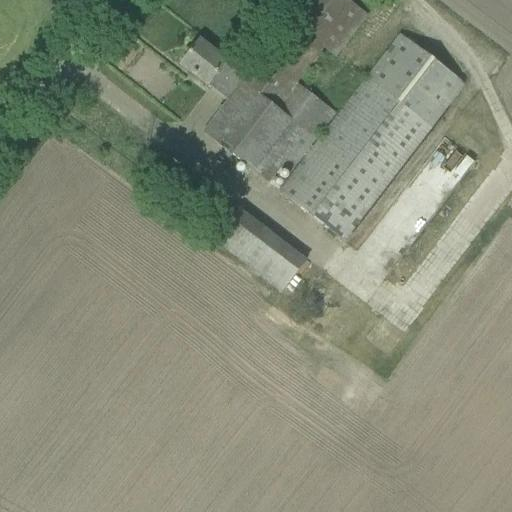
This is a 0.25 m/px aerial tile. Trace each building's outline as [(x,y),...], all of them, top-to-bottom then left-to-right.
[(280,170),(289,177),(336,116),(295,84),(322,49),(335,59),(365,18),(341,0),(305,0),(244,80),(224,64),(225,63),(198,42),(180,66),(206,87),(227,102),(202,134),(269,186),(280,170)] [(278,192),(343,243),(464,87),(398,36),(358,87),(336,116),(289,177),(278,192)] [(214,243),(285,298),(310,267),(238,212),(214,243)] [(427,305),(456,263),(434,248),(405,291),(427,305)] [(322,335),(337,294),(314,286),(299,327),(322,335)]
